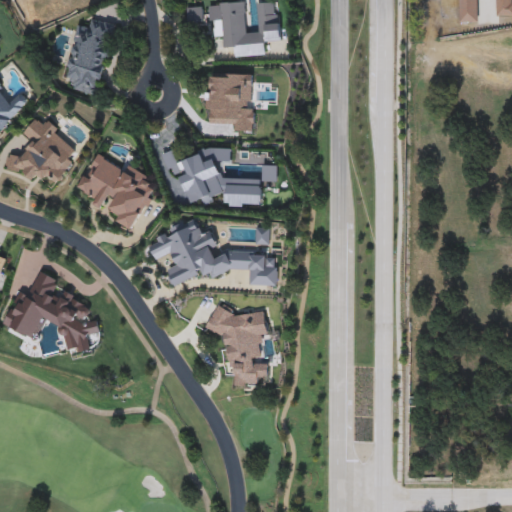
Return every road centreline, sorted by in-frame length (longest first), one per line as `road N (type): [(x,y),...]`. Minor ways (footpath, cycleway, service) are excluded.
road 1 (primary): [(383,511),(385,104)]
road 2 (residential): [(0,212),(85,251),(122,284),(222,442),(238,511)]
road 3 (primary): [(336,222),(336,500)]
road 4 (primary): [(337,0),(336,222)]
road 5 (residential): [(511,496),(383,501)]
